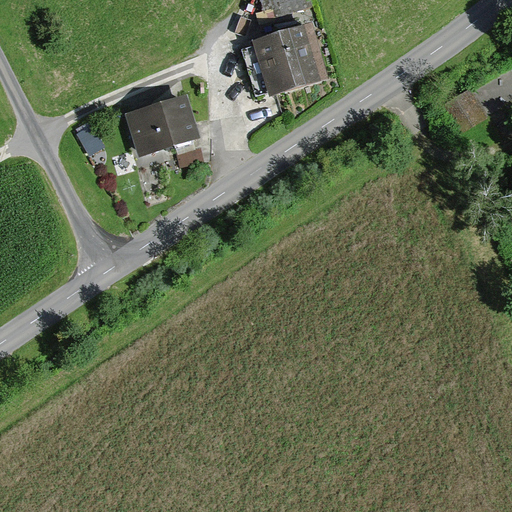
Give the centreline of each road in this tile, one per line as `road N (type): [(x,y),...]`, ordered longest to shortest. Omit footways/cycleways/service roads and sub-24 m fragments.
road 1 (tertiary): [(503,0),(108,271)]
road 2 (unclassified): [(0,59),(108,271)]
road 3 (tertiary): [(108,271),(0,343)]
